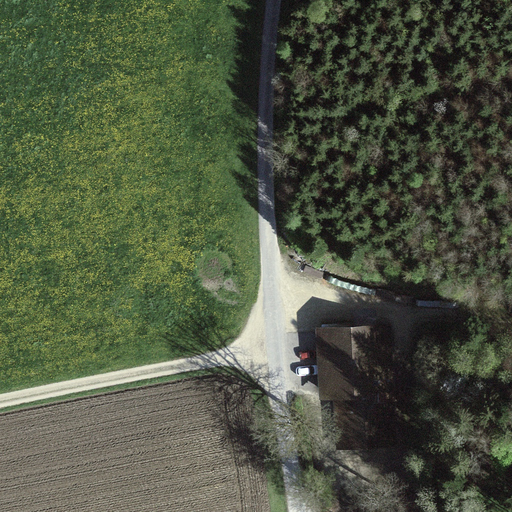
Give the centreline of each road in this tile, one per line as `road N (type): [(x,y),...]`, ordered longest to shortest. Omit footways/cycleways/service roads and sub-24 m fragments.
road 1 (unclassified): [(273,0),(265,85),(270,346)]
road 2 (track): [(0,403),(270,346)]
road 3 (track): [(297,511),(270,346)]
road 4 (track): [(405,305),(271,310)]
